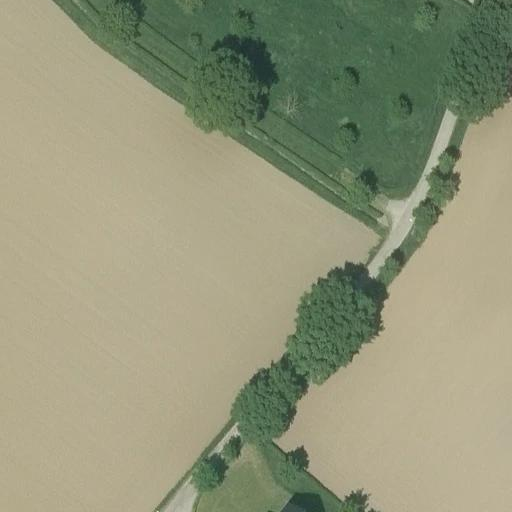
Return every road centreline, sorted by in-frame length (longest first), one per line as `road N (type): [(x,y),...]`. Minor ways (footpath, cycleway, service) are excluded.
road 1 (unclassified): [(171,511),(400,231),(493,0)]
road 2 (track): [(407,219),(93,0)]
